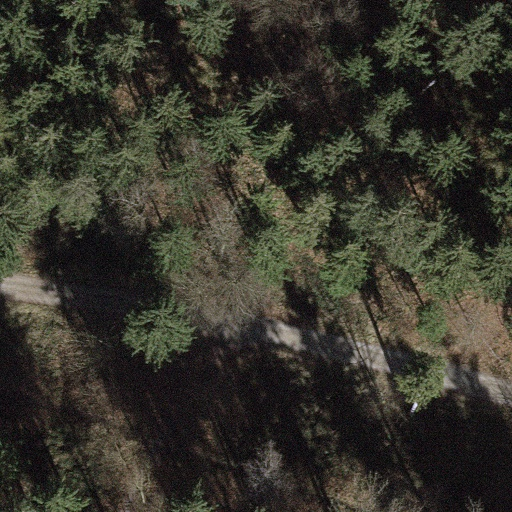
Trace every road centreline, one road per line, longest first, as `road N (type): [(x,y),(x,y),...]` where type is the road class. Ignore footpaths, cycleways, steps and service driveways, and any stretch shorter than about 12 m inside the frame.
road 1 (track): [(511,396),(226,324)]
road 2 (track): [(226,324),(0,288)]
